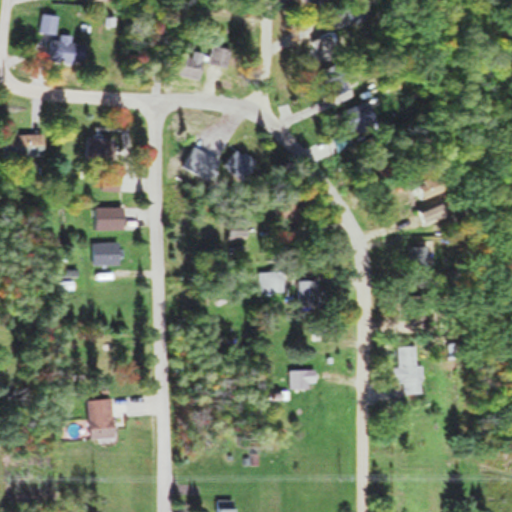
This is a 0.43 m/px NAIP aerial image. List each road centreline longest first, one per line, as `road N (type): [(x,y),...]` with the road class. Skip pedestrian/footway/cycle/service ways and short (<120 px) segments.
road 1 (residential): [(367,511),(363,248),(333,186),(258,107),(0,73)]
road 2 (residential): [(153,93),(166,511)]
